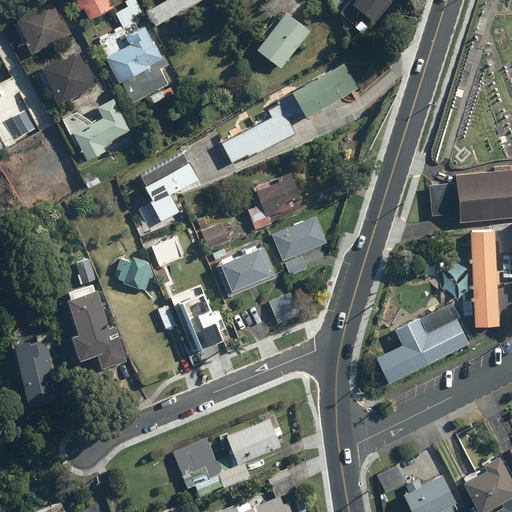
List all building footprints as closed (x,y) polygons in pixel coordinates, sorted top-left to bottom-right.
[(53,0),(48,0),(10,20),(29,56),(71,34),(53,0)] [(108,0),(74,0),(84,19),(111,7),(108,0)] [(167,0),(146,11),(153,25),(204,0),(167,0)] [(352,0),(348,6),(370,25),(387,4),(388,0),(352,0)] [(122,26),(95,40),(129,105),(169,85),(160,67),(168,63),(147,22),(133,29),(123,9),(115,13),(122,26)] [(255,50),(282,69),(310,30),(283,11),(255,50)] [(77,47),(36,69),(54,103),(95,82),(77,47)] [(340,61),(286,92),(301,118),(355,87),(340,61)] [(110,96),(93,106),(99,118),(71,133),(86,161),(102,152),(100,147),(129,131),(110,96)] [(271,116),(217,142),(229,166),(295,134),(280,104),(268,110),(271,116)] [(0,188),(0,217),(48,192),(52,200),(85,183),(69,152),(37,169),(0,188)] [(135,179),(160,221),(179,210),(170,194),(197,178),(182,152),(135,179)] [(511,167),(454,173),(455,183),(458,212),(458,220),(511,215),(511,167)] [(252,207),(244,211),(253,231),(270,223),(267,216),(293,204),(292,201),(301,197),(289,170),(248,188),(251,195),(247,197),(252,207)] [(431,216),(458,212),(455,183),(428,186),(431,216)] [(301,251),(323,242),(313,216),(269,233),(286,277),(308,269),(301,251)] [(228,241),(221,220),(199,229),(206,249),(228,241)] [(497,323),(493,229),(470,230),(473,324),(497,323)] [(170,230),(144,241),(154,267),(181,256),(170,230)] [(261,241),(211,260),(226,297),(276,277),(261,241)] [(120,272),(118,278),(143,288),(148,276),(154,279),(148,262),(130,255),(128,260),(118,257),(114,269),(120,272)] [(95,280),(86,257),(71,262),(80,286),(95,280)] [(198,284),(169,296),(192,352),(221,340),(198,284)] [(90,290),(61,300),(73,333),(68,335),(77,362),(93,356),(98,370),(125,361),(113,328),(105,331),(90,290)] [(268,297),(275,321),(296,314),(289,290),(268,297)] [(372,358),(385,383),(471,341),(449,298),(392,327),(401,344),(372,358)] [(398,309),(389,305),(381,322),(390,326),(398,309)] [(51,332),(8,342),(23,408),(53,401),(48,381),(62,378),(51,332)] [(279,446),(268,419),(227,437),(239,465),(208,478),(214,492),(252,475),(245,461),(279,446)] [(484,470),(460,483),(474,511),(477,511),(511,494),(511,487),(497,457),(481,465),(484,470)] [(374,474),(384,492),(402,483),(406,481),(397,463),(374,474)] [(295,489),(287,467),(265,474),(274,497),(238,510),(236,503),(210,511),(287,511),(281,494),(295,489)] [(442,471),(400,489),(410,511),(432,511),(455,502),(442,471)] [(511,511),(511,502),(494,511),(511,511)] [(64,511),(60,503),(41,511),(64,511)]
